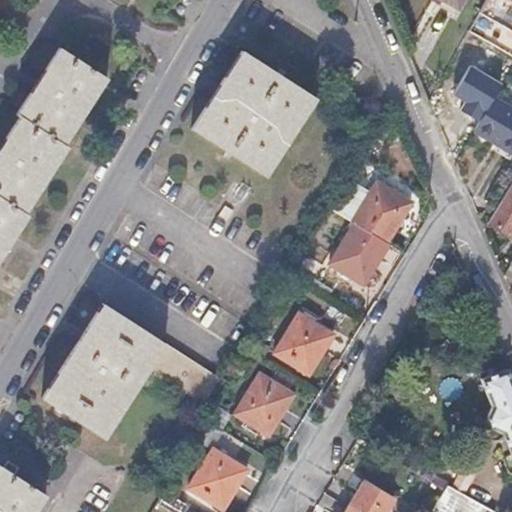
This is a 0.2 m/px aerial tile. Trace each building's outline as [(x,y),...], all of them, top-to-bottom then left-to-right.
[(426,0),(453,15),(461,0),(426,0)] [(511,0),(487,0),(480,14),(511,31),(511,0)] [(63,144),(106,77),(56,45),(13,111),(17,114),(0,140),(0,259),(29,214),(25,212),(67,147),(63,144)] [(192,129),(265,177),(316,98),(243,50),(192,129)] [(511,104),(495,95),(474,129),(511,151),(511,104)] [(331,265),(364,285),(389,245),(386,244),(413,201),(379,180),(353,223),(356,225),(331,265)] [(511,180),(489,220),(511,233),(511,180)] [(103,302),(42,396),(106,436),(150,368),(202,400),(218,374),(103,302)] [(272,353),(306,374),(330,335),(296,313),(272,353)] [(511,380),(508,371),(482,382),(491,407),(487,416),(490,426),(499,428),(506,450),(504,452),(502,458),(506,470),(511,471),(511,380)] [(232,414),(266,435),(291,394),(256,374),(232,414)] [(186,489),(223,511),(247,473),(209,450),(186,489)] [(0,511),(36,511),(46,496),(16,477),(20,470),(8,462),(4,469),(0,466),(0,511)] [(442,487),(449,490),(451,486),(453,483),(438,474),(434,482),(442,487)] [(343,511),(384,511),(393,497),(363,478),(343,511)] [(494,511),(451,486),(449,490),(442,487),(429,508),(436,511),(494,511)] [(163,495),(160,506),(181,511),(185,501),(163,495)]
